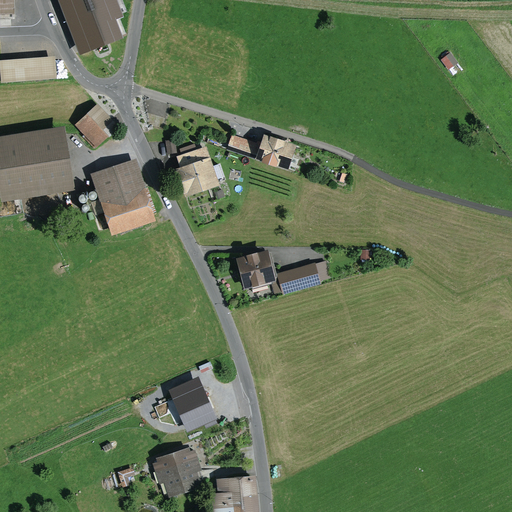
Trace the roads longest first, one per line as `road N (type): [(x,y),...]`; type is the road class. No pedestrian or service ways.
road 1 (tertiary): [(122,88),(242,365),(265,511)]
road 2 (residential): [(122,88),(256,124),(417,189),(511,214)]
